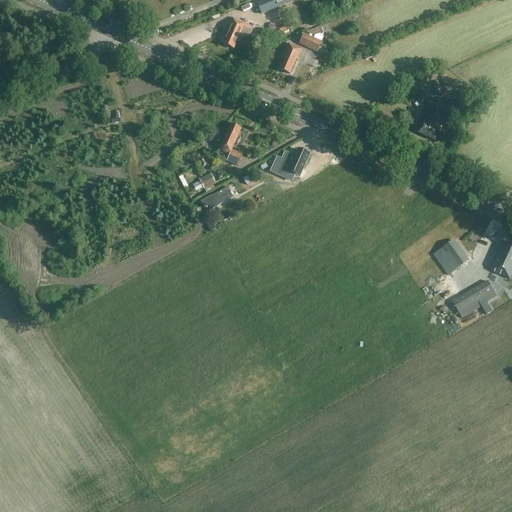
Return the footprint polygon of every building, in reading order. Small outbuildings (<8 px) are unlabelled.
[(293,2),(291,0),(265,0),(257,3),(262,14),(293,2)] [(229,31),(223,45),(233,49),(239,36),(241,37),(246,25),(232,19),(227,30),(229,31)] [(272,37),(297,27),(294,22),(276,29),(274,24),(268,26),(272,37)] [(298,45),(317,52),(321,41),(323,37),(322,33),(328,31),(325,24),(306,32),(308,36),(303,33),(298,45)] [(285,55),(278,69),(289,74),(295,60),(296,61),(302,50),(288,44),(283,54),(285,55)] [(435,85),(431,93),(441,97),(444,89),(435,85)] [(423,122),(417,133),(434,141),(449,110),(429,100),(423,113),(428,116),(425,123),(423,122)] [(219,150),(230,155),(228,159),(231,160),(230,163),(238,166),(243,155),(232,150),(234,144),(237,145),(240,138),(238,137),(241,129),(231,125),(219,150)] [(281,179),(282,179),(278,187),(285,190),(288,190),(291,183),(295,186),(302,170),(302,171),(309,155),(298,149),(294,157),(292,156),(281,179)] [(194,193),(203,188),(206,194),(215,190),(212,185),(215,183),(211,174),(199,180),(200,180),(190,186),(194,193)] [(453,241),(433,255),(448,275),(467,261),(453,241)] [(511,244),(506,242),(498,258),(496,257),(490,271),(509,280),(511,273),(511,244)] [(452,302),(458,312),(462,319),(481,307),(478,300),(493,291),(487,281),(452,302)]
